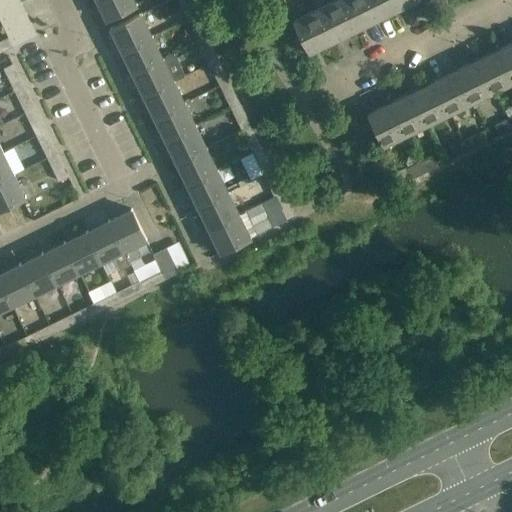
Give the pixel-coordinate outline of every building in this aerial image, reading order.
[(19,0),(2,0),(0,1),(0,13),(0,14),(21,4),(19,0)] [(137,4),(134,0),(95,0),(106,20),(137,4)] [(177,0),(187,19),(196,14),(188,0),(177,0)] [(354,31),(338,0),(335,0),(316,10),(332,42),(354,31)] [(376,20),(365,0),(338,0),(354,31),(376,20)] [(365,0),(376,20),(398,10),(392,0),(365,0)] [(392,0),(398,10),(417,0),(392,0)] [(5,24),(26,14),(21,4),(0,14),(5,24)] [(332,42),(316,10),(294,21),(309,53),(332,42)] [(153,36),(141,13),(110,29),(121,51),(153,36)] [(10,34),(31,24),(26,14),(5,24),(10,34)] [(198,41),(207,37),(196,14),(187,19),(189,23),(198,41)] [(10,34),(11,36),(15,45),(36,35),(31,24),(10,34)] [(0,52),(15,45),(11,36),(0,41),(0,52)] [(132,74),(175,53),(174,52),(163,57),(153,36),(121,51),(132,74)] [(218,59),(207,37),(198,41),(209,63),(218,59)] [(511,42),(500,49),(511,72),(511,42)] [(511,72),(500,49),(478,59),(494,92),(511,83),(511,72)] [(175,53),(132,74),(143,96),(174,80),(185,75),(175,53)] [(229,81),(218,59),(209,63),(220,86),(229,81)] [(478,59),(456,70),(472,103),(494,92),(478,59)] [(3,68),(14,91),(23,87),(12,64),(3,68)] [(456,70),(434,81),(450,113),(472,103),(456,70)] [(143,96),(154,118),(185,103),(174,80),(143,96)] [(231,108),(240,103),(229,81),(220,86),(231,108)] [(434,81),(413,91),(428,124),(450,113),(434,81)] [(25,114),(34,109),(23,87),(14,91),(25,114)] [(428,124),(413,91),(391,102),(406,135),(428,124)] [(384,146),(406,135),(391,102),(368,113),(384,146)] [(154,118),(165,140),(196,125),(185,103),(154,118)] [(231,108),(242,130),(251,126),(240,103),(231,108)] [(45,131),(34,109),(25,114),(36,136),(45,131)] [(500,135),(511,129),(511,128),(507,118),(495,124),(500,135)] [(207,147),(196,125),(165,140),(176,162),(207,147)] [(253,152),(262,148),(251,126),(242,130),(253,152)] [(47,158),(56,154),(55,151),(45,131),(36,136),(43,149),(47,157),(47,158)] [(463,139),(469,151),(481,144),(476,133),(463,139)] [(469,151),(463,139),(449,146),(455,157),(469,151)] [(187,185),(218,169),(207,147),(176,162),(187,185)] [(273,170),(262,148),(253,152),(264,174),(273,170)] [(0,153),(0,181),(14,174),(4,152),(0,153)] [(47,158),(52,168),(59,181),(67,177),(56,154),(47,158)] [(433,155),(419,161),(425,172),(438,166),(433,155)] [(412,178),(425,172),(419,161),(406,168),(412,178)] [(223,180),(218,169),(187,185),(198,207),(229,191),(223,180)] [(273,170),(264,174),(274,196),(275,197),(284,192),(273,170)] [(14,174),(0,181),(0,209),(26,197),(14,174)] [(209,229),(240,214),(229,191),(198,207),(209,229)] [(295,215),(284,192),(275,197),(245,211),(240,214),(209,229),(220,252),(295,215)] [(124,251),(129,261),(141,255),(136,245),(147,240),(131,209),(108,220),(124,251)] [(86,231),(102,262),(107,274),(119,269),(120,270),(130,265),(124,251),(108,220),(86,231)] [(64,242),(79,273),(102,262),(86,231),(64,242)] [(156,258),(133,270),(138,281),(143,290),(179,272),(178,271),(190,265),(179,241),(166,247),(154,253),(156,258)] [(57,284),(79,273),(64,242),(42,253),(57,284)] [(19,264),(35,295),(57,284),(42,253),(19,264)] [(0,272),(0,280),(12,306),(35,295),(19,264),(0,272)] [(0,311),(12,306),(0,280),(0,311)] [(94,303),(98,312),(121,301),(116,292),(110,280),(88,291),(93,303),(94,303)] [(138,281),(116,292),(121,301),(142,290),(143,290),(138,281)] [(93,303),(72,314),(76,323),(98,312),(94,303),(93,303)] [(49,325),(54,334),(76,323),(72,314),(49,325)] [(31,345),(54,334),(49,325),(27,336),(31,345)] [(17,352),(31,345),(27,336),(21,339),(13,343),(5,347),(9,356),(17,352)] [(0,359),(9,356),(5,347),(0,348),(0,359)]
